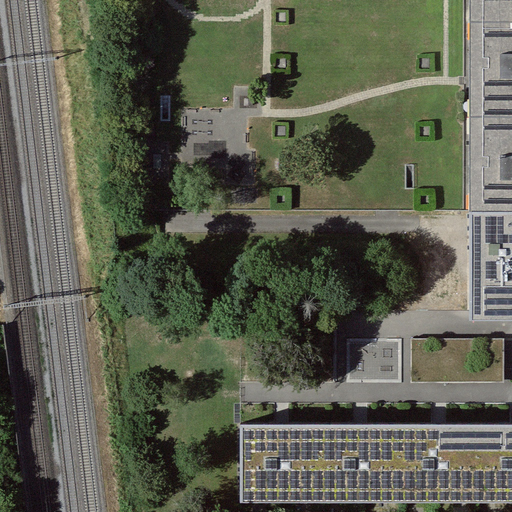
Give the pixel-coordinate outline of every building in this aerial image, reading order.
[(511,0),(472,0),(472,18),(511,17),(511,0)] [(472,114),(511,114),(511,17),(472,18),(472,114)] [(472,214),(511,213),(511,114),(472,114),(472,214)] [(511,213),(472,214),(472,319),(511,318),(511,213)] [(504,382),(504,340),(414,340),(414,382),(504,382)] [(324,422),(242,422),(241,500),(324,500),(324,422)] [(407,422),(324,422),(324,500),(406,500),(407,422)] [(489,422),(407,422),(406,500),(489,501),(489,422)] [(511,422),(489,422),(489,501),(511,500),(511,422)]
